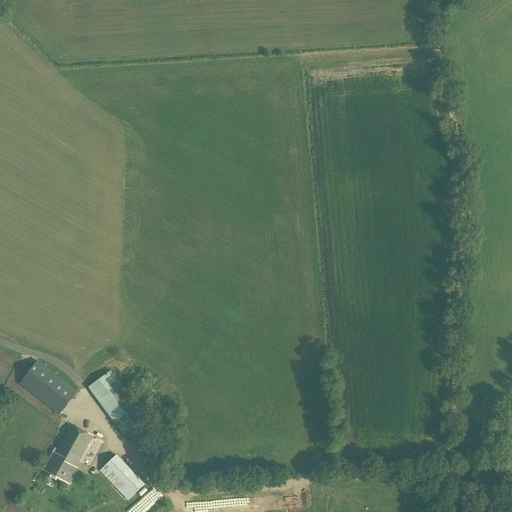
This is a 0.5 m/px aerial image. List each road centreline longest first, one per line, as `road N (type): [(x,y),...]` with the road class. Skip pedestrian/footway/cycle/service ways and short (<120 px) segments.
road 1 (track): [(423,0),(462,177),(449,477)]
road 2 (track): [(152,478),(175,493),(319,478),(449,477)]
